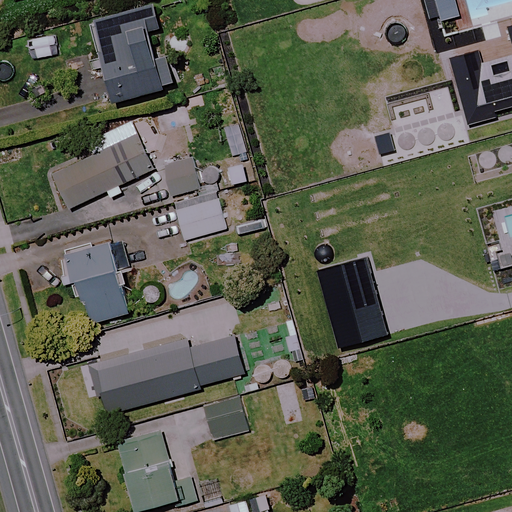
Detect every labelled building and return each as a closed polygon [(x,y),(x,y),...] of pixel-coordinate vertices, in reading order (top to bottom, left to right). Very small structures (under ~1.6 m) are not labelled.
[(166,24),(159,0),(93,19),(106,68),(113,66),(122,99),(182,82),(174,53),(164,56),(156,27),(166,24)] [(453,55),(470,120),(511,109),(511,53),(487,60),(484,47),(453,55)] [(190,126),(183,103),(155,112),(162,135),(190,126)] [(57,171),(73,206),(157,166),(141,131),(57,171)] [(196,154),(169,161),(171,177),(176,194),(205,187),(196,154)] [(222,197),(182,208),(190,237),(230,226),(222,197)] [(115,239),(72,251),(92,319),(134,307),(115,239)] [(192,336),(94,363),(108,412),(251,372),(239,333),(195,345),(192,336)] [(243,394),(208,404),(218,438),(253,428),(243,394)] [(166,431),(122,443),(141,511),(149,511),(200,498),(193,474),(181,478),(175,456),(173,457),(166,431)]
